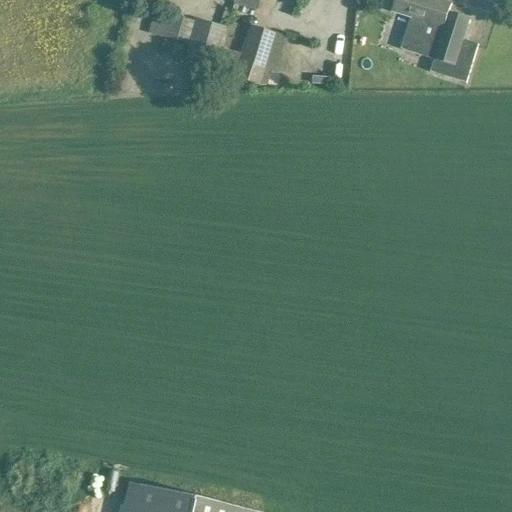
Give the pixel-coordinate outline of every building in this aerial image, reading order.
[(233,0),(232,4),(256,12),(259,0),(233,0)] [(426,23),(433,0),(396,0),(393,11),(410,17),(401,48),(410,51),(415,35),(417,36),(418,32),(425,34),(429,23),(426,23)] [(453,4),(439,0),(433,0),(426,23),(429,23),(425,34),(418,32),(417,36),(415,35),(410,51),(435,58),(430,73),(467,84),(479,45),(464,40),(470,19),(450,13),(453,4)] [(226,31),(226,30),(231,15),(232,12),(225,10),(219,29),(195,22),(185,60),(215,68),(225,31),(226,31)] [(163,39),(187,46),(194,23),(170,16),(168,24),(153,19),(148,34),(163,39)] [(242,57),(233,85),(241,88),(243,82),(259,86),(264,71),(275,35),(251,28),(242,57)] [(185,47),(163,41),(159,54),(181,60),(185,47)] [(224,51),(215,80),(233,85),(242,57),(224,51)] [(264,71),(259,86),(268,86),(271,73),(264,71)] [(248,511),(130,484),(123,511),(248,511)]
